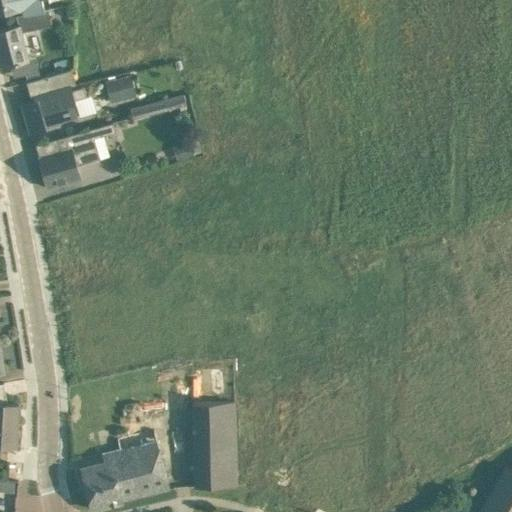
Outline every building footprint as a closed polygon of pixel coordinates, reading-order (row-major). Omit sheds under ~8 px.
[(0,0),(0,11),(22,7),(23,13),(38,7),(43,5),(42,0),(0,0)] [(0,63),(0,65),(9,63),(29,58),(24,32),(52,26),(48,9),(44,9),(43,5),(38,7),(23,13),(16,15),(18,23),(0,27),(0,63)] [(78,115),(74,103),(76,102),(75,101),(74,99),(87,96),(84,86),(71,89),(70,85),(75,84),(71,68),(46,75),(47,77),(47,76),(51,90),(31,95),(31,97),(34,96),(35,100),(22,104),(31,133),(47,128),(46,125),(78,115)] [(116,78),(122,100),(137,96),(131,74),(116,78)] [(133,118),(186,103),(183,92),(130,107),(133,118)] [(61,150),(39,157),(43,172),(40,174),(42,182),(46,182),(47,187),(81,177),(77,165),(101,158),(95,137),(116,131),(113,122),(58,138),(61,150)] [(295,153),(333,144),(328,122),(290,131),(295,153)] [(377,125),(378,132),(390,130),(388,122),(377,125)] [(390,130),(378,132),(380,140),(392,137),(390,130)] [(190,140),(173,146),(177,160),(195,154),(190,140)] [(300,174),(338,165),(333,144),(295,153),(300,174)] [(401,172),(399,164),(387,167),(389,174),(401,172)] [(338,165),(300,174),(305,195),(343,186),(338,165)] [(168,177),(171,193),(208,184),(204,168),(205,168),(205,167),(166,176),(167,178),(168,177)] [(401,172),(389,174),(391,182),(403,179),(401,172)] [(208,184),(171,193),(175,210),(212,201),(208,184)] [(310,216),(348,207),(343,186),(305,195),(310,216)] [(132,203),(144,200),(142,192),(130,195),(132,203)] [(104,212),(100,198),(75,204),(76,206),(77,206),(79,215),(78,216),(78,217),(52,223),(58,246),(100,236),(94,215),(104,212)] [(146,208),(144,200),(132,203),(134,211),(146,208)] [(212,201),(175,210),(179,225),(178,226),(179,226),(217,217),(217,216),(216,216),(212,201)] [(411,213),(409,206),(397,208),(399,216),(411,213)] [(315,237),(353,228),(348,207),(310,216),(315,237)] [(413,221),(411,213),(399,216),(401,224),(413,221)] [(217,217),(179,226),(179,227),(180,227),(183,242),(220,233),(216,218),(217,218),(217,217)] [(147,234),(159,231),(157,223),(145,226),(147,234)] [(315,237),(321,259),(359,249),(353,228),(315,237)] [(159,231),(147,234),(149,242),(160,239),(159,231)] [(183,242),(187,259),(224,250),(220,233),(183,242)] [(105,258),(100,236),(58,246),(63,270),(89,263),(90,264),(91,264),(93,273),(92,274),(93,276),(118,270),(114,256),(105,258)] [(228,266),(224,250),(187,259),(191,275),(228,266)] [(153,259),(155,267),(166,264),(165,256),(153,259)] [(324,273),(330,295),(367,285),(362,263),(324,273)] [(413,274),(425,271),(423,263),(411,266),(413,274)] [(166,264),(155,267),(156,275),(168,272),(166,264)] [(194,291),(194,292),(233,282),(232,282),(228,266),(191,275),(195,291),(194,291)] [(425,271),(413,274),(415,282),(427,279),(425,271)] [(199,308),(236,299),(232,283),(233,283),(233,282),(194,292),(195,292),(199,308)] [(335,316),(373,306),(367,285),(330,295),(335,316)] [(72,337),(113,327),(108,305),(117,303),(114,288),(89,294),(89,297),(91,297),(93,306),(92,306),(92,307),(67,314),(72,337)] [(163,299),(174,296),(172,288),(161,291),(163,299)] [(176,304),(174,296),(163,299),(164,307),(176,304)] [(240,315),(236,299),(199,308),(203,324),(240,315)] [(423,316),(435,313),(433,305),(421,308),(423,316)] [(335,316),(340,337),(378,327),(373,306),(335,316)] [(437,321),(435,313),(423,316),(425,324),(437,321)] [(244,331),(240,315),(203,324),(207,340),(206,340),(207,341),(245,332),(245,331),(244,331)] [(169,324),(170,332),(182,329),(180,321),(169,324)] [(113,327),(72,337),(78,360),(103,354),(104,355),(105,355),(107,364),(106,364),(106,367),(132,361),(128,346),(119,348),(113,327)] [(345,358),(383,348),(378,327),(340,337),(345,358)] [(184,337),(182,329),(170,332),(172,340),(184,337)] [(432,350),(434,358),(445,355),(443,347),(432,350)] [(383,348),(345,358),(350,379),(388,369),(383,348)] [(447,363),(445,355),(434,358),(435,366),(447,363)] [(388,369),(350,379),(355,401),(393,391),(388,369)] [(0,443),(16,445),(18,403),(8,402),(4,382),(0,382),(0,443)] [(235,400),(233,400),(193,401),(195,485),(237,484),(235,400)] [(123,499),(170,487),(155,428),(117,438),(120,448),(103,452),(105,461),(81,467),(91,508),(124,500),(123,499)] [(511,511),(511,469),(507,467),(479,511),(511,511)] [(14,481),(0,480),(0,489),(13,491),(14,481)]
